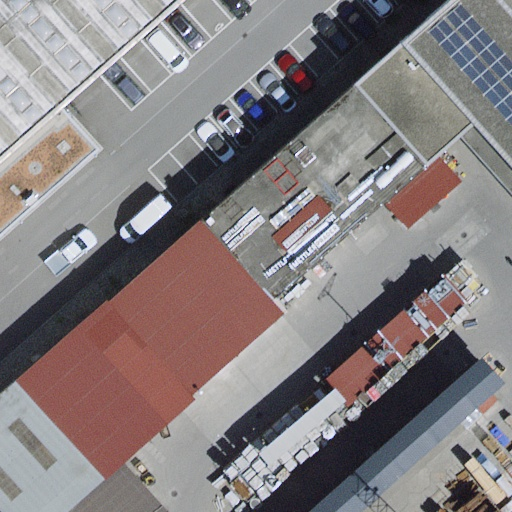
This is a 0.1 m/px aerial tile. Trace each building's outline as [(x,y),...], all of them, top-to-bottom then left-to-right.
[(63,108),(185,0),(0,0),(0,252),(107,158),(63,108)] [(511,5),(507,0),(463,0),(411,44),(483,125),(511,158),(511,5)] [(411,44),(212,220),(284,301),(483,125),(411,44)] [(212,220),(117,301),(198,395),(293,313),(284,301),(212,220)] [(198,395),(117,301),(0,402),(0,505),(1,507),(5,511),(76,511),(130,466),(205,403),(198,395)] [(482,358),(311,511),(362,511),(505,384),(482,358)] [(169,511),(170,511),(130,466),(76,511),(169,511)]
